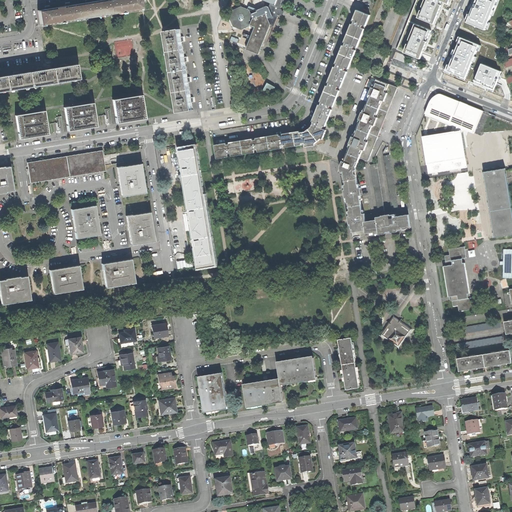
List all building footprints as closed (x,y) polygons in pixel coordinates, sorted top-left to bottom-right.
[(95,0),(87,2),(78,3),(80,18),(100,15),(97,0),(95,0)] [(97,0),(100,15),(121,11),(118,0),(97,0)] [(118,0),(121,11),(141,8),(140,3),(140,1),(139,0),(118,0)] [(258,0),(270,4),(281,8),(283,0),(258,0)] [(416,0),(397,49),(405,52),(408,44),(409,41),(416,24),(431,31),(432,31),(435,25),(418,19),(424,0),(416,0)] [(451,0),(424,0),(418,19),(435,25),(443,4),(449,6),(451,0)] [(497,0),(473,0),(469,11),(467,11),(464,19),(487,28),(489,22),(486,20),(489,12),(492,13),(497,0)] [(80,18),(78,3),(67,5),(58,6),(60,21),(80,18)] [(246,50),(259,55),(270,27),(271,27),(272,27),(274,25),(281,8),(270,4),(269,7),(267,7),(256,10),(256,12),(250,14),(248,10),(240,7),(233,11),(229,19),(233,27),(241,30),(249,27),(250,26),(255,28),(246,50)] [(40,24),(60,21),(58,6),(47,8),(38,9),(40,24)] [(365,26),(370,13),(358,9),(336,66),(335,65),(334,69),(335,69),(313,127),(309,130),(319,141),(322,138),(325,130),(323,129),(323,127),(324,126),(326,126),(332,109),(330,108),(330,107),(331,106),(333,106),(340,91),(337,90),(338,89),(338,87),(341,88),(347,72),(344,71),(345,70),(345,68),(348,69),(355,50),(353,49),(353,48),(354,46),(356,48),(364,29),(361,28),(362,27),(362,25),(365,26)] [(431,31),(416,24),(409,41),(411,42),(410,45),(408,44),(405,52),(420,59),(427,42),(424,41),(426,37),(429,38),(431,31)] [(165,33),(169,53),(183,51),(182,43),(183,43),(183,40),(183,38),(181,38),(180,31),(165,33)] [(502,40),(505,34),(496,31),(494,38),(502,40)] [(482,42),(458,33),(456,39),(458,40),(455,47),(452,46),(451,49),(454,51),(449,64),(447,63),(445,68),(449,70),(449,68),(459,72),(458,74),(464,77),(471,60),(475,62),(478,54),(474,53),(476,49),(479,50),(482,42)] [(169,53),(172,73),(186,71),(185,63),(187,63),(186,60),(186,58),(184,58),(183,51),(169,53)] [(501,69),(481,61),(474,79),(494,87),(501,69)] [(60,66),(52,67),(55,82),(78,79),(76,64),(65,66),(64,64),(62,64),(60,65),(60,66)] [(37,70),(29,71),(31,86),(55,82),(52,67),(41,69),(41,68),(38,68),(36,68),(37,70)] [(13,74),(5,75),(8,90),(31,86),(29,71),(18,73),(17,71),(15,72),(13,72),(13,74)] [(172,73),(175,94),(190,91),(189,83),(190,83),(190,81),(189,78),(188,79),(186,71),(172,73)] [(345,180),(346,180),(358,178),(357,169),(358,169),(357,166),(361,158),(369,160),(398,86),(378,79),(377,79),(372,92),(364,112),(356,131),(346,159),(342,167),(345,180)] [(274,95),(278,87),(271,82),(266,91),(274,95)] [(178,114),(193,111),(192,103),(194,103),(193,100),(193,98),(191,99),(190,91),(175,94),(178,114)] [(432,96),(425,113),(477,133),(486,111),(470,105),(440,92),(432,96)] [(113,99),(116,123),(130,120),(145,118),(141,94),(113,99)] [(64,107),(68,130),(80,128),(96,126),(92,102),(64,107)] [(44,110),(15,115),(19,138),(32,136),(48,133),(44,110)] [(316,144),(319,141),(309,130),(307,132),(215,147),(217,159),(229,157),(228,154),(230,154),(232,154),(232,157),(255,153),(254,150),(257,150),(258,149),(259,152),(282,149),(282,146),(284,146),(285,145),(286,148),(303,145),(303,144),(305,144),(306,143),(307,147),(316,146),(316,144)] [(428,163),(466,157),(462,130),(424,136),(428,163)] [(184,172),(185,177),(202,174),(197,145),(178,148),(181,169),(183,169),(184,172)] [(27,161),(30,182),(105,169),(102,149),(27,161)] [(384,155),(393,208),(400,207),(391,154),(384,155)] [(468,166),(466,157),(428,163),(430,172),(468,166)] [(140,162),(116,166),(119,183),(121,195),(145,192),(140,162)] [(379,213),(386,211),(377,163),(370,164),(379,213)] [(0,191),(13,189),(9,165),(0,166),(0,191)] [(511,200),(509,182),(507,169),(507,167),(485,170),(491,204),(496,235),(511,232),(511,200)] [(188,211),(190,211),(207,208),(202,174),(185,177),(183,177),(188,211)] [(359,187),(358,178),(346,180),(345,180),(347,194),(351,220),(354,238),(361,238),(361,236),(366,235),(365,230),(366,230),(365,221),(367,221),(366,213),(364,214),(361,196),(363,195),(361,187),(359,187)] [(76,237),(99,234),(97,220),(95,204),(71,208),(76,237)] [(194,241),(195,240),(212,238),(207,208),(190,211),(191,215),(192,220),(190,220),(194,241)] [(149,211),(126,215),(128,232),(130,244),(154,240),(149,211)] [(391,231),(412,227),(410,214),(398,216),(397,214),(392,215),(392,214),(384,215),(384,216),(378,217),(378,219),(367,221),(365,221),(366,230),(367,234),(391,231)] [(198,270),(217,267),(212,238),(195,240),(196,245),(197,249),(195,249),(198,270)] [(448,264),(465,262),(464,257),(468,256),(466,245),(450,248),(451,254),(446,255),(448,264)] [(113,261),(102,263),(105,286),(134,282),(131,258),(113,261)] [(466,261),(465,262),(448,264),(446,265),(451,295),(453,295),(469,292),(471,292),(466,261)] [(53,293),(82,288),(78,264),(61,267),(49,269),(53,293)] [(0,299),(1,304),(31,299),(27,274),(12,277),(0,278),(0,299)] [(470,297),(469,292),(453,295),(453,298),(454,305),(459,304),(460,310),(475,307),(474,296),(470,297)] [(413,330),(395,318),(383,336),(400,348),(413,330)] [(456,334),(503,326),(502,319),(455,327),(456,334)] [(153,338),(166,336),(165,328),(164,323),(150,326),(153,338)] [(119,343),(135,341),(133,328),(125,329),(125,331),(117,333),(118,339),(119,343)] [(459,348),(505,341),(504,334),(458,342),(459,348)] [(75,353),(83,352),(81,337),(67,339),(69,354),(75,353)] [(341,339),(342,348),(344,360),(345,364),(358,362),(353,337),(341,339)] [(55,361),(60,360),(57,342),(46,344),(49,362),(55,361)] [(157,361),(170,359),(169,351),(168,346),(156,348),(157,355),(156,355),(157,361)] [(16,365),(14,353),(11,353),(11,350),(10,348),(1,350),(2,360),(5,360),(6,365),(6,366),(10,365),(16,365)] [(485,353),(488,365),(489,365),(494,364),(496,364),(497,364),(510,361),(511,360),(511,349),(511,348),(507,349),(502,350),(499,350),(494,351),(485,353)] [(36,349),(23,351),(26,369),(33,368),(39,367),(36,349)] [(134,368),(131,353),(119,355),(120,359),(121,365),(122,365),(123,370),(134,368)] [(487,365),(488,365),(485,353),(478,354),(473,355),(469,355),(464,356),(460,357),(462,369),(467,368),(479,366),(480,366),(482,366),(487,365)] [(283,383),(319,377),(316,358),(299,360),(280,364),(282,380),(283,383)] [(345,364),(346,368),(348,380),(350,389),(362,386),(358,362),(345,364)] [(109,383),(109,386),(115,386),(113,370),(105,371),(97,372),(99,385),(105,384),(109,383)] [(161,389),(175,387),(174,380),(173,374),(171,375),(171,372),(157,374),(159,386),(160,385),(161,389)] [(225,391),(222,373),(203,376),(206,396),(209,412),(228,409),(226,396),(225,391)] [(84,392),(88,391),(86,378),(77,379),(70,380),(72,391),(83,389),(84,392)] [(286,400),(283,383),(282,380),(265,383),(246,386),(247,388),(247,393),(249,406),(286,400)] [(247,388),(225,391),(226,396),(247,393),(247,388)] [(46,403),(62,400),(60,389),(50,390),(50,392),(47,393),(44,393),(46,403)] [(495,411),(507,409),(505,395),(498,396),(493,397),(495,411)] [(171,412),(177,411),(176,405),(174,398),(168,399),(169,401),(166,401),(165,400),(159,401),(160,410),(163,409),(164,414),(172,413),(171,412)] [(461,402),(463,413),(470,412),(477,411),(475,399),(472,400),(469,400),(465,401),(461,402)] [(144,401),(133,402),(135,416),(139,416),(146,415),(144,401)] [(0,418),(8,417),(16,415),(15,412),(14,406),(0,408),(0,418)] [(423,408),(415,409),(417,424),(428,422),(427,418),(434,417),(432,406),(423,408)] [(118,424),(125,423),(123,411),(111,413),(113,425),(118,424)] [(55,413),(43,415),(44,422),(46,432),(58,430),(55,413)] [(390,435),(404,432),(401,413),(387,415),(389,431),(390,435)] [(98,427),(103,426),(101,414),(89,416),(91,428),(98,427)] [(80,430),(78,418),(66,420),(68,432),(74,431),(80,430)] [(339,432),(357,429),(355,418),(350,419),(344,420),(344,422),(338,423),(339,432)] [(479,429),(477,421),(464,423),(465,429),(466,436),(479,434),(479,429)] [(11,441),(22,439),(21,432),(20,426),(8,428),(11,441)] [(299,445),(309,443),(308,435),(307,426),(296,427),(299,445)] [(269,434),(265,435),(267,445),(282,443),(280,431),(271,433),(271,434),(269,434)] [(425,433),(426,441),(427,447),(439,446),(438,439),(436,431),(425,433)] [(250,435),(245,436),(247,446),(257,445),(256,434),(250,435)] [(226,458),(232,457),(229,442),(222,443),(218,444),(218,443),(212,444),(214,456),(225,454),(226,458)] [(487,442),(476,443),(477,445),(469,447),(470,453),(471,458),(477,457),(476,456),(486,455),(485,447),(488,447),(487,442)] [(340,462),(356,460),(354,444),(337,446),(339,455),(340,462)] [(176,464),(187,463),(186,456),(185,448),(174,450),(176,464)] [(155,463),(166,461),(164,449),(158,450),(153,451),(155,463)] [(403,467),(408,467),(406,453),(391,455),(393,469),(403,467)] [(135,464),(145,463),(144,454),(138,455),(133,455),(135,464)] [(443,456),(427,459),(429,471),(445,468),(444,464),(443,456)] [(112,475),(123,473),(121,457),(114,458),(109,459),(112,475)] [(310,465),(309,457),(299,459),(301,472),(311,470),(310,465)] [(90,479),(101,477),(98,460),(92,461),(88,462),(90,479)] [(64,465),(66,477),(67,482),(78,481),(75,463),(69,464),(64,465)] [(487,478),(485,465),(471,468),(472,474),(473,481),(487,478)] [(50,482),(54,481),(52,467),(47,468),(47,469),(45,469),(40,470),(41,482),(50,480),(50,482)] [(288,467),(284,468),(279,469),(274,469),(276,482),(283,481),(290,480),(288,467)] [(350,487),(362,485),(360,468),(342,471),(343,479),(343,483),(349,482),(350,487)] [(250,476),(262,473),(262,471),(246,473),(250,492),(253,491),(250,476)] [(19,489),(32,487),(29,472),(23,473),(21,473),(21,474),(17,475),(19,489)] [(265,488),(265,486),(263,473),(262,473),(250,476),(253,491),(254,495),(260,494),(264,493),(263,488),(265,488)] [(0,491),(9,490),(6,474),(0,475),(0,491)] [(190,477),(179,478),(181,488),(182,494),(192,493),(191,485),(190,477)] [(219,496),(232,494),(229,478),(215,480),(216,490),(217,489),(219,496)] [(166,499),(173,498),(171,485),(159,487),(161,500),(166,499)] [(145,503),(151,502),(149,489),(136,491),(138,504),(145,503)] [(489,504),(487,489),(474,491),(475,498),(476,501),(477,501),(478,506),(489,504)] [(348,511),(351,511),(364,510),(362,494),(346,497),(347,505),(348,511)] [(129,511),(127,498),(114,500),(116,511),(129,511)] [(400,511),(414,509),(413,499),(412,498),(398,500),(400,511)] [(449,501),(439,502),(440,511),(445,511),(451,511),(450,507),(449,501)] [(97,511),(96,503),(76,506),(76,511),(97,511)]
